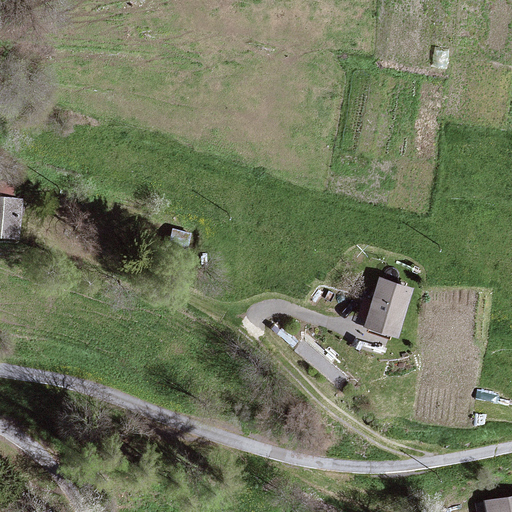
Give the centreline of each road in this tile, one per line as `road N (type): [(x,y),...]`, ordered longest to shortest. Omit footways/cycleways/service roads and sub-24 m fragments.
road 1 (unclassified): [(0,367),(93,388),(320,462),(394,466),(511,446)]
road 2 (unclassified): [(84,511),(54,467),(0,425)]
